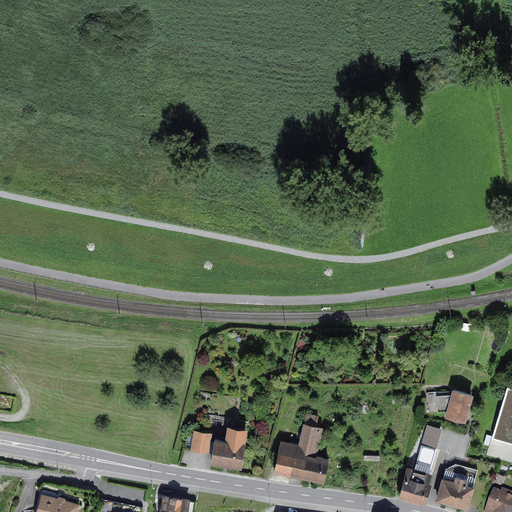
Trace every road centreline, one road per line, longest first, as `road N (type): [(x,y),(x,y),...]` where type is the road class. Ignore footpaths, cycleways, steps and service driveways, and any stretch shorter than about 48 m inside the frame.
road 1 (track): [(511,227),(362,260),(0,192)]
road 2 (primary): [(89,459),(418,511)]
